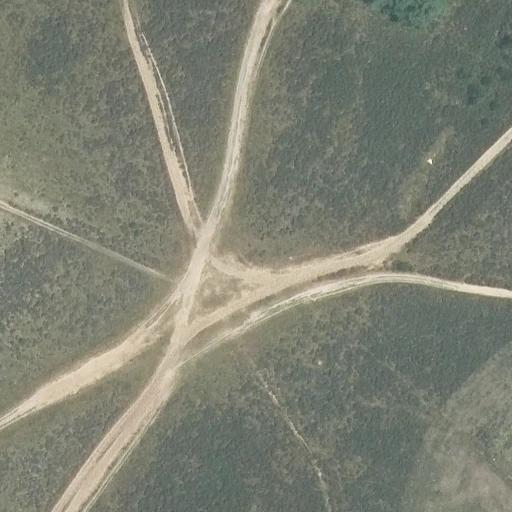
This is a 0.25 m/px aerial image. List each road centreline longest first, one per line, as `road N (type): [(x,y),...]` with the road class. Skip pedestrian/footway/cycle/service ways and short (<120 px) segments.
road 1 (track): [(121,0),(210,293)]
road 2 (track): [(188,334),(71,511)]
